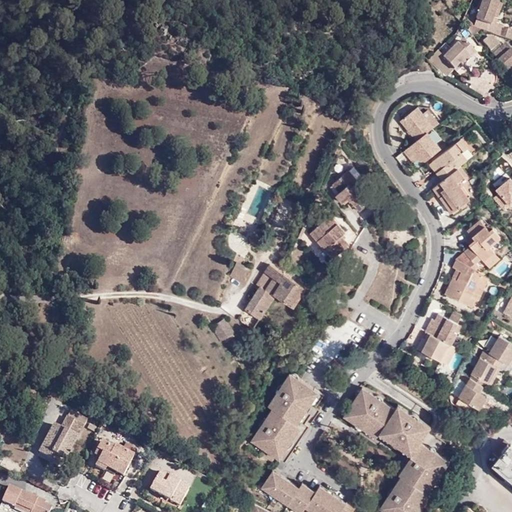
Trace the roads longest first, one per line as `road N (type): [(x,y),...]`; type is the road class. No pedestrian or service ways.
road 1 (residential): [(511,109),(439,84),(412,85),(381,116),(384,153),(431,212),(437,249),(401,327),(296,461)]
road 2 (unclassified): [(0,294),(133,296),(213,309)]
